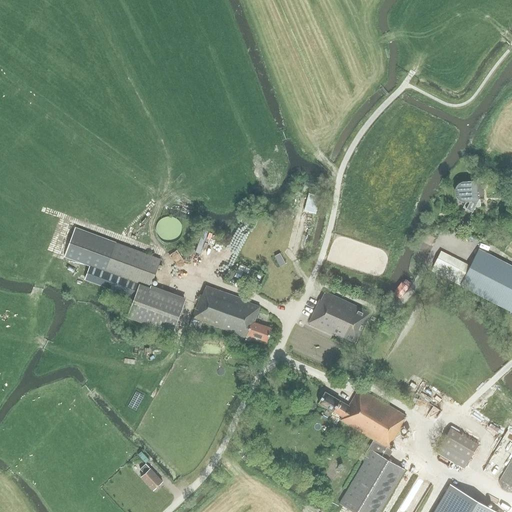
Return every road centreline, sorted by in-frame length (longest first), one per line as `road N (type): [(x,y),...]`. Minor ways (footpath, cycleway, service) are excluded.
road 1 (unclassified): [(167,511),(213,463),(311,281)]
road 2 (track): [(403,83),(458,14),(485,15),(511,40)]
